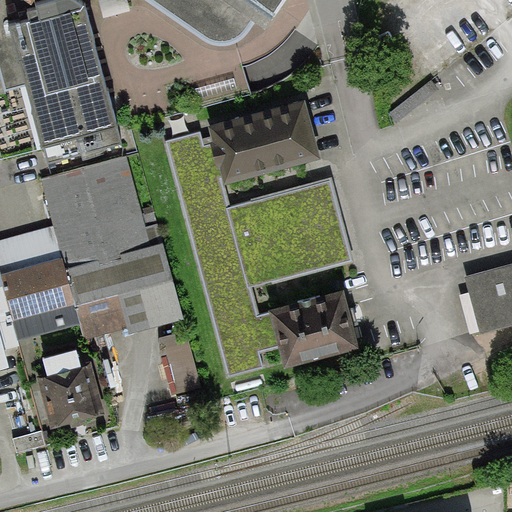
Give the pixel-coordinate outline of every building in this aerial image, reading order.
[(26,0),(1,0),(0,2),(0,3),(5,6),(0,12),(0,74),(6,94),(26,88),(45,163),(125,142),(85,0),(36,0),(33,4),(26,0)] [(292,0),(0,0),(0,2),(1,0),(26,0),(33,4),(36,0),(139,0),(205,44),(221,44),(235,43),(246,36),(256,21),(273,31),(292,0)] [(356,349),(341,290),(255,313),(249,290),(351,263),(329,180),(228,206),(222,185),(323,159),(306,92),(203,119),(207,133),(164,144),(225,374),(261,364),(258,351),(277,346),(283,368),(356,349)] [(0,343),(76,320),(82,339),(185,319),(137,154),(41,179),(50,231),(0,238),(0,343)] [(511,266),(462,282),(466,295),(458,297),(471,342),(511,329),(511,266)] [(87,344),(39,356),(55,424),(103,413),(87,344)]
